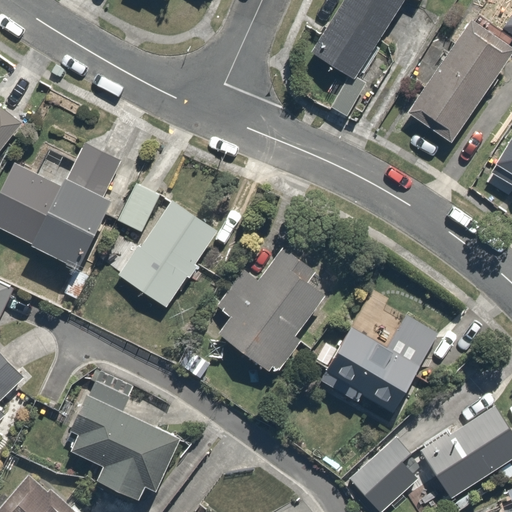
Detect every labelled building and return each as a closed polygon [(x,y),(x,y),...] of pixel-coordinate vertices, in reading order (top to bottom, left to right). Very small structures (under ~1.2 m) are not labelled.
[(349,0),(315,55),(365,86),(418,0),(349,0)] [(511,69),(511,43),(478,21),(414,114),(460,146),(511,69)] [(0,154),(20,127),(0,112),(0,154)] [(511,137),(491,169),(511,182),(511,137)] [(126,163),(88,144),(75,170),(49,157),(40,176),(16,165),(0,198),(0,229),(90,273),(128,195),(114,189),(126,163)] [(144,236),(165,196),(141,184),(120,224),(144,236)] [(132,245),(114,270),(174,313),(227,238),(178,203),(143,252),(132,245)] [(250,263),(217,310),(235,322),(223,339),(285,382),(349,291),(287,248),(268,276),(250,263)] [(0,331),(2,332),(21,287),(0,277),(0,331)] [(390,352),(349,330),(322,378),(405,424),(453,336),(411,313),(390,352)] [(0,449),(34,416),(15,397),(27,386),(0,358),(0,449)] [(113,468),(106,485),(150,504),(157,487),(167,492),(189,443),(88,398),(66,448),(113,468)] [(511,410),(509,404),(427,450),(455,501),(511,469),(511,410)] [(391,511),(429,475),(393,438),(350,480),(380,511),(391,511)] [(0,511),(107,511),(86,495),(76,509),(29,472),(0,508),(0,511)]
